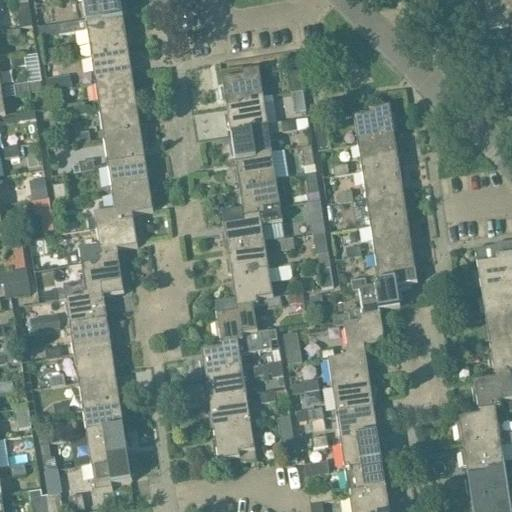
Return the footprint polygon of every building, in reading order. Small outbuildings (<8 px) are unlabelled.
[(124,2),(121,2),(121,0),(79,0),(79,5),(83,6),(85,22),(72,24),(74,35),(87,33),(104,30),(103,25),(124,22),(123,16),(126,15),(124,2)] [(511,0),(479,0),(480,7),(485,6),(489,35),(510,31),(506,4),(511,3),(511,0)] [(32,29),(29,5),(17,7),(20,31),(32,29)] [(107,52),(129,48),(128,43),(130,43),(128,28),(125,29),(124,22),(103,25),(104,30),(87,33),(91,60),(108,57),(107,52)] [(72,24),(39,29),(40,40),(74,35),(72,24)] [(22,41),(20,31),(6,33),(8,43),(22,41)] [(130,56),(129,48),(107,52),(108,57),(91,60),(95,87),(112,84),(111,79),(133,76),(132,70),(134,70),(132,56),(130,56)] [(61,65),(59,52),(45,54),(47,67),(61,65)] [(24,58),(11,60),(12,70),(26,68),(24,58)] [(291,95),(303,94),(300,69),(288,71),(291,95)] [(222,73),(224,90),(222,90),(224,104),(226,104),(228,112),(248,108),(247,103),(264,100),(260,72),(243,75),(243,70),(222,73)] [(112,84),(95,87),(100,115),(116,113),(115,108),(137,104),(136,98),(139,97),(137,83),(134,84),(133,76),(111,79),(112,84)] [(47,80),(50,94),(64,91),(62,78),(47,80)] [(29,85),(15,88),(16,98),(30,95),(29,85)] [(292,96),(295,115),(306,114),(303,94),(292,96)] [(231,132),(232,139),(252,135),(252,131),(268,128),(277,126),(273,99),(264,100),(247,103),(248,108),(228,112),(228,118),(226,118),(228,132),(231,132)] [(138,111),(137,104),(115,108),(116,113),(100,115),(104,143),(120,140),(120,135),(141,132),(139,125),(143,125),(141,111),(138,111)] [(85,107),(70,109),(72,120),(86,118),(85,107)] [(395,116),(393,117),(392,117),(391,110),(370,113),(370,108),(353,111),(359,148),(375,146),(374,141),(395,138),(395,131),(397,131),(395,116)] [(16,125),(14,117),(5,119),(6,127),(16,125)] [(296,123),(281,125),(283,136),(297,134),(296,123)] [(232,139),(233,145),(230,146),(232,160),(235,159),(236,166),(257,163),(256,158),(272,155),(268,128),(252,131),(252,135),(232,139)] [(332,153),(328,129),(315,131),(319,155),(332,153)] [(144,138),(142,139),(141,132),(120,135),(120,140),(104,143),(108,171),(125,168),(124,163),(145,160),(144,153),(147,152),(144,138)] [(89,134),(74,136),(76,147),(91,145),(89,134)] [(396,144),(395,138),(374,141),(375,146),(359,148),(363,176),(379,173),(379,169),(400,165),(399,158),(401,158),(399,144),(396,144)] [(18,149),(4,151),(6,162),(20,160),(18,149)] [(302,151),(305,170),(315,168),(312,149),(302,151)] [(276,182),(272,155),(256,158),(257,163),(236,166),(237,172),(234,173),(236,187),(239,186),(240,193),(261,190),(260,185),(276,182)] [(146,167),(145,160),(124,163),(125,168),(108,171),(112,198),(129,196),(128,191),(149,188),(148,181),(151,180),(149,166),(146,167)] [(93,162),(79,165),(80,175),(95,173),(93,162)] [(403,172),(401,172),(400,165),(379,169),(379,173),(363,176),(367,203),(383,200),(383,196),(404,192),(403,186),(405,185),(403,172)] [(348,167),(334,169),(336,180),(350,178),(348,167)] [(306,178),(309,197),(319,196),(316,176),(306,178)] [(30,184),(33,203),(49,201),(46,182),(30,184)] [(240,215),(223,218),(224,228),(246,225),(246,220),(266,217),(265,213),(280,211),(276,182),(260,185),(261,190),(240,193),(241,200),(238,200),(240,215)] [(56,207),(67,205),(64,187),(53,189),(56,207)] [(88,223),(89,233),(89,234),(97,233),(97,232),(112,230),(111,225),(117,224),(117,225),(134,222),(133,219),(153,215),(152,208),(155,208),(153,194),(150,194),(149,188),(128,191),(129,196),(112,198),(115,214),(95,217),(96,222),(88,223)] [(367,204),(353,206),(357,232),(371,230),(388,228),(387,223),(408,220),(407,213),(410,213),(408,198),(405,198),(404,192),(383,196),(384,200),(367,203),(367,204)] [(353,195),(338,197),(339,208),(354,206),(353,195)] [(320,205),(307,207),(309,218),(322,217),(320,205)] [(226,236),(223,236),(225,250),(228,250),(229,256),(250,253),(249,248),(266,245),(264,230),(283,228),(280,211),(265,213),(266,217),(246,220),(246,225),(224,228),(226,236)] [(391,250),(412,247),(411,240),(414,240),(412,226),(409,226),(408,220),(387,223),(388,228),(371,230),(375,257),(392,255),(391,250)] [(135,230),(134,222),(117,225),(117,224),(111,225),(112,230),(97,232),(97,233),(99,249),(79,252),(80,257),(70,259),(71,269),(82,268),(81,268),(97,265),(96,261),(101,260),(118,258),(117,254),(138,251),(137,243),(140,243),(138,229),(135,230)] [(316,258),(328,256),(325,236),(314,238),(316,258)] [(281,254),(286,253),(295,252),(293,241),(279,243),(281,254)] [(481,289),(482,295),(503,292),(502,288),(511,285),(511,244),(494,248),(494,249),(475,252),(479,275),(476,275),(478,290),(481,289)] [(229,256),(230,263),(227,263),(229,277),(232,277),(233,284),(254,281),(253,276),(270,273),(266,245),(249,248),(250,253),(229,256)] [(375,284),(375,286),(397,283),(396,278),(417,275),(415,268),(418,267),(416,253),(413,253),(412,247),(391,250),(392,255),(375,257),(379,284),(375,284)] [(361,249),(346,251),(348,262),(362,260),(361,249)] [(84,284),(63,288),(64,292),(66,303),(73,301),(82,300),(81,295),(86,294),(86,295),(103,292),(102,289),(122,286),(121,278),(124,278),(122,264),(119,265),(118,258),(101,260),(96,261),(97,265),(81,268),(82,268),(84,284)] [(321,292),(333,290),(331,271),(319,273),(321,292)] [(25,272),(2,275),(6,300),(29,297),(25,272)] [(222,306),(215,307),(217,318),(237,315),(237,310),(253,307),(254,308),(259,308),(258,302),(273,300),(273,297),(270,273),(253,276),(254,281),(233,284),(234,290),(231,291),(232,297),(233,302),(221,303),(222,306)] [(363,312),(350,314),(350,317),(351,327),(360,326),(359,321),(364,320),(365,321),(381,318),(380,314),(400,311),(399,304),(402,304),(400,293),(411,291),(411,288),(418,287),(416,275),(396,278),(397,283),(375,286),(376,290),(367,291),(360,292),(360,294),(361,297),(363,312)] [(353,295),(360,294),(360,292),(367,291),(366,282),(352,284),(353,295)] [(483,317),(485,316),(486,316),(486,323),(507,319),(507,315),(511,313),(511,285),(502,288),(503,292),(482,295),(483,302),(480,303),(483,317)] [(73,301),(66,303),(70,332),(87,329),(86,324),(107,320),(106,313),(109,313),(107,300),(124,297),(122,286),(102,289),(103,292),(86,295),(86,294),(81,295),(82,300),(73,301)] [(64,292),(57,293),(59,304),(66,303),(64,292)] [(56,294),(45,295),(46,306),(58,304),(56,294)] [(304,306),(302,296),(288,298),(289,308),(304,306)] [(268,311),(282,309),(280,299),(273,300),(258,302),(259,308),(267,306),(268,311)] [(217,318),(218,325),(216,325),(218,340),(220,339),(221,346),(243,342),(242,338),(257,336),(254,308),(253,307),(237,310),(237,315),(217,318)] [(486,323),(487,329),(484,330),(486,344),(489,344),(490,350),(511,347),(511,342),(511,313),(507,315),(507,319),(486,323)] [(350,317),(336,319),(337,330),(344,329),(348,354),(348,355),(366,353),(365,350),(385,347),(384,339),(388,339),(385,325),(382,325),(381,318),(365,321),(364,320),(359,321),(360,326),(351,327),(350,317)] [(31,327),(24,328),(26,338),(55,333),(53,319),(31,323),(31,327)] [(87,329),(70,332),(75,359),(91,357),(90,352),(111,348),(110,342),(113,341),(111,327),(108,327),(107,320),(86,324),(87,329)] [(202,376),(205,375),(206,382),(227,379),(226,374),(242,371),(240,358),(272,353),(269,334),(257,336),(242,338),(243,342),(221,346),(222,351),(201,354),(202,361),(200,362),(202,376)] [(494,371),(495,378),(511,375),(511,342),(511,347),(490,350),(492,357),(489,357),(491,371),(494,371)] [(113,355),(111,348),(90,352),(91,357),(75,359),(79,386),(95,384),(94,379),(116,376),(114,369),(117,369),(115,355),(113,355)] [(60,351),(45,353),(47,364),(61,362),(60,351)] [(370,380),(369,374),(371,374),(369,359),(367,360),(366,353),(348,355),(348,354),(343,355),(344,361),(336,362),(334,352),(320,354),(321,365),(329,363),(333,392),(349,389),(348,383),(370,380)] [(8,357),(0,358),(0,369),(10,368),(8,357)] [(272,381),(283,380),(281,365),(256,368),(258,380),(272,377),(272,381)] [(246,398),(242,371),(226,374),(227,379),(206,382),(207,388),(204,389),(206,403),(209,402),(210,409),(231,406),(230,401),(246,398)] [(476,392),(473,392),(475,407),(478,406),(479,413),(501,410),(501,405),(509,404),(509,403),(511,402),(511,375),(495,378),(495,381),(475,385),(476,392)] [(95,384),(79,386),(83,414),(100,411),(99,406),(119,403),(118,397),(121,396),(119,382),(117,382),(116,376),(94,379),(95,384)] [(64,378),(50,380),(51,391),(65,388),(64,378)] [(374,387),(371,387),(370,380),(348,383),(349,389),(333,392),(337,419),(353,417),(353,411),(374,408),(373,402),(376,401),(374,387)] [(317,383),(303,385),(304,396),(319,394),(317,383)] [(12,385),(0,386),(0,397),(14,395),(12,385)] [(276,403),(287,402),(285,392),(260,396),(262,407),(276,405),(276,403)] [(210,409),(211,416),(208,416),(210,430),(213,430),(214,437),(235,433),(235,429),(251,426),(246,398),(230,401),(231,406),(210,409)] [(120,410),(119,403),(99,406),(100,411),(83,414),(87,441),(104,438),(103,433),(124,430),(123,424),(126,423),(123,409),(120,410)] [(68,405),(54,408),(55,419),(70,416),(68,405)] [(375,416),(374,408),(353,411),(353,417),(337,419),(341,447),(358,444),(357,439),(379,436),(378,430),(380,429),(378,415),(375,416)] [(459,421),(460,428),(458,429),(460,442),(463,442),(464,449),(485,446),(484,440),(500,438),(496,412),(502,411),(501,410),(479,413),(480,418),(459,421)] [(31,431),(28,411),(16,413),(19,433),(31,431)] [(307,413),(296,415),(297,426),(309,424),(323,422),(322,411),(307,413)] [(290,420),(278,421),(281,445),(293,444),(290,420)] [(257,464),(251,426),(235,429),(235,433),(214,437),(215,443),(212,443),(214,458),(217,457),(218,465),(239,462),(240,466),(257,464)] [(50,427),(38,429),(40,443),(52,441),(50,427)] [(104,438),(87,441),(91,468),(108,466),(107,461),(128,457),(127,452),(130,451),(128,437),(125,437),(124,430),(103,433),(104,438)] [(485,446),(464,449),(465,455),(462,455),(464,470),(467,470),(468,476),(489,473),(488,468),(505,465),(502,448),(511,446),(511,435),(500,438),(484,440),(485,446)] [(382,442),(379,443),(379,436),(357,439),(358,444),(341,447),(346,474),(362,471),(361,467),(383,463),(382,457),(384,457),(382,442)] [(326,438),(311,440),(313,451),(327,449),(326,438)] [(293,444),(281,445),(284,467),(297,465),(293,444)] [(129,465),(128,457),(107,461),(108,466),(91,468),(96,496),(113,493),(112,489),(133,485),(131,478),(134,478),(132,464),(129,465)] [(44,475),(57,473),(55,460),(42,462),(44,475)] [(384,470),(383,463),(361,467),(362,471),(346,474),(350,501),(366,499),(365,494),(387,490),(386,484),(388,484),(386,470),(384,470)] [(327,464),(303,468),(305,481),(329,477),(327,464)] [(468,476),(469,482),(466,483),(468,497),(471,497),(472,503),(493,500),(492,494),(509,492),(505,465),(488,468),(489,473),(468,476)] [(25,467),(10,469),(12,481),(26,478),(25,467)] [(366,499),(350,501),(351,511),(390,511),(393,511),(391,497),(388,497),(387,490),(365,494),(366,499)] [(332,491),(308,495),(309,508),(334,504),(332,491)] [(511,511),(511,510),(509,492),(492,494),(493,500),(472,503),(473,510),(470,511),(511,511)] [(31,511),(44,511),(41,493),(29,495),(31,511)] [(62,511),(60,496),(48,498),(49,511),(62,511)] [(70,511),(84,511),(82,498),(68,500),(70,511)] [(0,511),(12,511),(4,511),(3,511),(2,499),(0,499),(0,511)]
